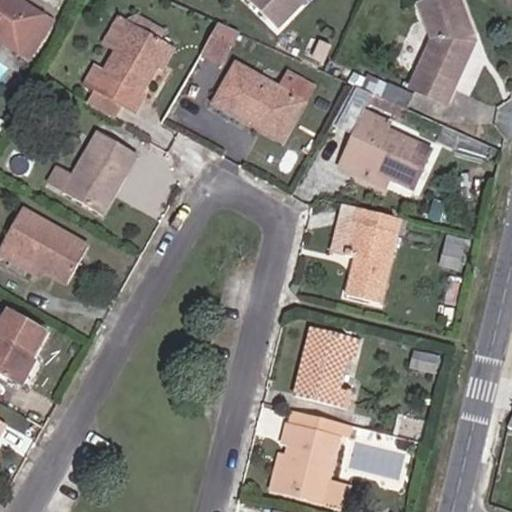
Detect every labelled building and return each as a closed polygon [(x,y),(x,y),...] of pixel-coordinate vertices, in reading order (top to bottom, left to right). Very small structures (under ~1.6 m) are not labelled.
[(0,0),(0,27),(30,47),(54,12),(35,0),(0,0)] [(268,0),(295,29),(324,0),(268,0)] [(485,60),(488,52),(474,0),(471,0),(436,10),(447,46),(425,93),(461,110),(479,72),(475,67),(479,57),(485,60)] [(30,47),(43,55),(65,20),(54,12),(30,47)] [(169,35),(174,27),(150,13),(146,21),(169,35)] [(117,40),(131,48),(146,21),(132,14),(117,40)] [(135,102),(145,107),(183,43),(169,35),(146,21),(131,48),(118,70),(109,65),(100,81),(113,89),(135,102)] [(220,49),(240,60),(253,38),(234,27),(220,49)] [(475,67),(479,72),(485,60),(479,57),(475,67)] [(253,70),(234,102),(265,120),(269,112),(303,132),(328,91),(305,78),(296,95),(253,70)] [(352,132),(370,91),(357,85),(338,126),(352,132)] [(135,102),(113,89),(105,101),(127,115),(135,102)] [(433,187),(450,150),(399,126),(401,119),(385,111),(374,135),(390,143),(377,173),(404,185),(408,175),(433,187)] [(299,140),(303,132),(269,112),(265,120),(299,140)] [(81,193),(119,214),(151,154),(112,133),(81,193)] [(360,164),(377,173),(390,143),(374,135),(360,164)] [(369,292),(400,300),(422,217),(381,206),(377,222),(370,252),(383,255),(380,270),(375,268),(369,292)] [(59,270),(84,282),(103,246),(36,210),(13,252),(29,261),(56,275),(59,270)] [(362,250),(370,252),(377,222),(369,220),(362,250)] [(8,260),(25,269),(29,261),(13,252),(8,260)] [(0,361),(32,380),(60,331),(23,310),(5,342),(0,339),(0,361)] [(369,386),(357,382),(365,355),(371,335),(334,323),(315,387),(364,402),(369,386)] [(365,355),(372,356),(377,337),(371,335),(365,355)] [(342,495),(348,471),(358,430),(370,433),(374,419),(311,403),(303,432),(311,434),(306,451),(297,483),(342,495)] [(0,436),(3,431),(11,435),(19,422),(0,411),(0,436)] [(0,436),(0,454),(1,455),(11,435),(3,431),(0,436)] [(290,481),(297,483),(306,451),(298,449),(290,481)] [(342,495),(362,499),(368,477),(348,471),(342,495)] [(302,511),(338,511),(305,503),(302,511)]
